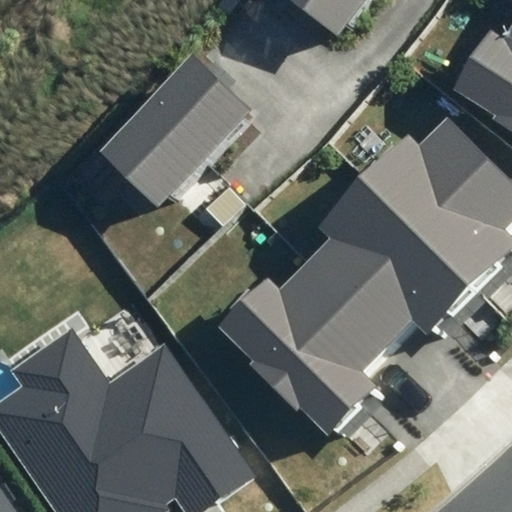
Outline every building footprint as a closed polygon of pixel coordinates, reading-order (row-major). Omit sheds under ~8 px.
[(294,0),(339,34),(363,0),(294,0)] [(511,20),(504,34),(490,25),(451,90),(493,115),(490,119),(511,132),(511,20)] [(256,115),(193,55),(99,152),(161,212),(256,115)] [(407,135),(358,176),(475,293),(511,252),(511,233),(511,232),(511,180),(449,117),(419,147),(407,135)] [(440,337),(475,293),(358,176),(318,228),(329,239),(306,263),(392,351),(420,323),(440,337)] [(298,409),(327,438),(379,387),(367,375),(392,351),(306,263),(279,289),(269,278),(218,325),(252,360),(249,363),(297,411),(298,409)] [(112,384),(73,330),(10,369),(23,386),(0,402),(0,429),(57,511),(167,511),(170,510),(166,504),(176,498),(185,511),(204,511),(255,477),(164,343),(112,384)] [(0,511),(16,511),(0,488),(0,465),(1,464),(0,462),(0,511)]
